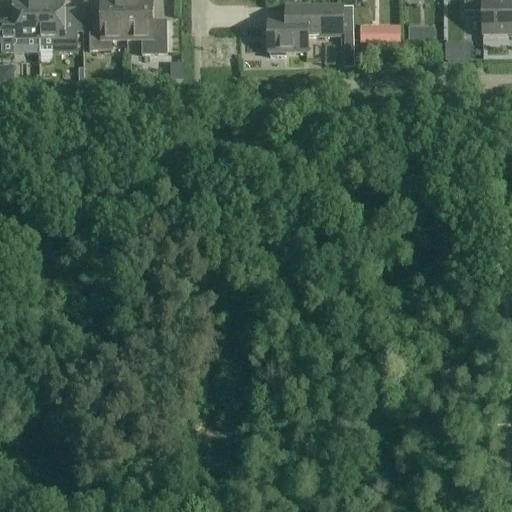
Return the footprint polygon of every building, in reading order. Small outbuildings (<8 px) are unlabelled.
[(511,3),(488,3),(487,0),(463,0),(464,14),(482,14),(482,37),(511,37),(511,3)] [(127,3),(127,43),(142,43),(142,58),(167,58),(167,23),(153,23),(153,2),(127,3)] [(113,43),(127,43),(127,3),(100,3),(101,24),(89,24),(89,54),(113,54),(113,43)] [(40,54),(39,4),(28,4),(28,7),(13,7),(13,18),(0,17),(0,46),(2,47),(2,57),(14,57),(14,54),(40,54)] [(50,4),(39,4),(40,54),(53,54),(54,54),(54,56),(77,56),(77,36),(77,32),(65,32),(65,11),(65,6),(50,7),(50,4)] [(268,23),(268,55),(270,55),(270,59),(285,59),(285,55),(308,55),(308,40),(342,40),(354,40),(353,10),(343,10),(343,7),(308,8),(307,23),(285,23),(268,23)] [(421,30),(408,31),(408,43),(421,43),(421,30)] [(446,64),(470,64),(470,49),(446,49),(446,64)] [(12,72),(0,71),(0,83),(12,83),(12,72)]
